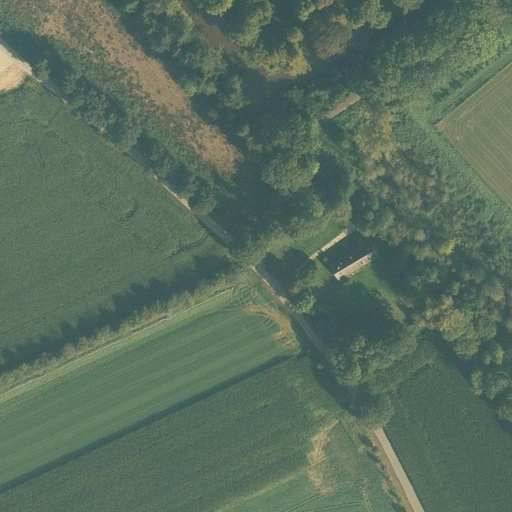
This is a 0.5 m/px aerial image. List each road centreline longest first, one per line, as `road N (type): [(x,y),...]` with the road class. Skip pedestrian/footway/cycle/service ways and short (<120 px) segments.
road 1 (unclassified): [(420,511),(347,377),(265,275),(0,45)]
road 2 (track): [(244,254),(0,369)]
road 3 (track): [(496,0),(314,126)]
